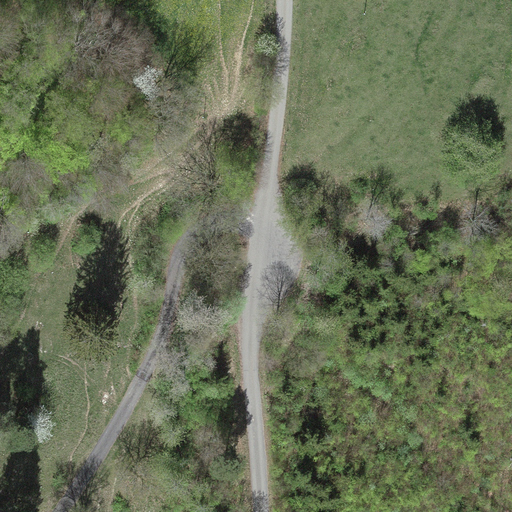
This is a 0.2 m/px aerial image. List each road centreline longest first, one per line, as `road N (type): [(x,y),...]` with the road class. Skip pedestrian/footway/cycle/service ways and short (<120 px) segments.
road 1 (unclassified): [(57,511),(152,359),(185,245),(220,220),(263,207)]
road 2 (unclassified): [(263,207),(251,346),(259,511)]
road 3 (unclassified): [(286,0),(263,207)]
